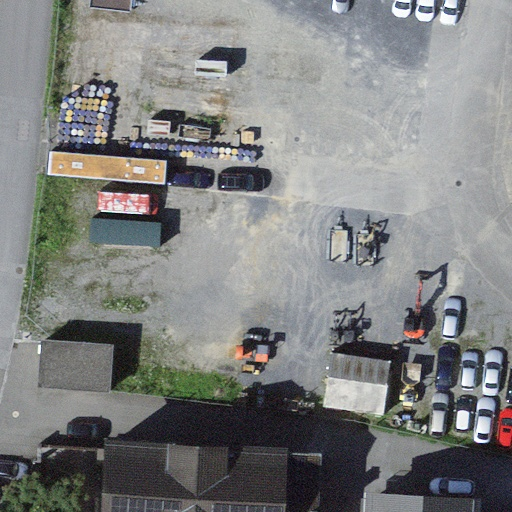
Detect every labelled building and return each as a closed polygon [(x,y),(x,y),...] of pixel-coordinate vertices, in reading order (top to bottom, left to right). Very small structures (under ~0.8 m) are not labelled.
[(154,69),(152,17),(84,19),(85,71),(154,69)] [(87,249),(91,299),(155,294),(151,244),(87,249)] [(40,386),(115,386),(115,336),(40,336),(40,386)] [(238,433),(320,446),(324,426),(241,413),(238,433)] [(98,439),(94,511),(324,511),(328,452),(98,439)]
